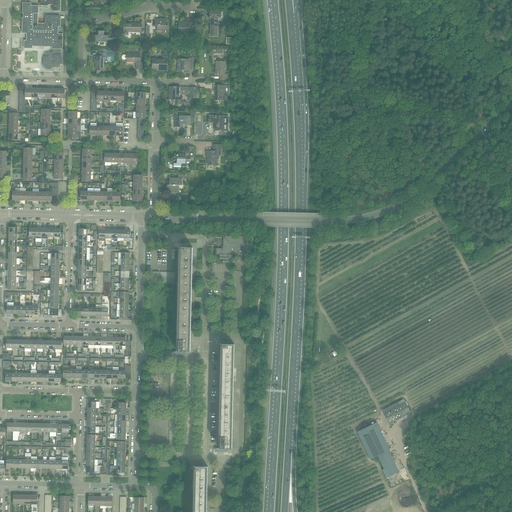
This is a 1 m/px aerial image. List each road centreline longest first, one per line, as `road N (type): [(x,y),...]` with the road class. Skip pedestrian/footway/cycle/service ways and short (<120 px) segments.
road 1 (motorway): [(272,0),(283,238),(269,511)]
road 2 (motorway): [(288,450),(299,183),(290,13)]
road 3 (tertiary): [(263,219),(344,220),(399,204),(511,103)]
road 4 (unclassified): [(424,511),(388,432),(511,367)]
road 5 (residential): [(220,460),(241,454),(242,346),(238,338),(205,337)]
road 6 (residential): [(205,337),(204,243),(141,237)]
road 7 (residential): [(81,82),(86,25),(149,8)]
road 8 (unknown): [(205,325),(234,325),(239,314),(238,269),(205,266)]
